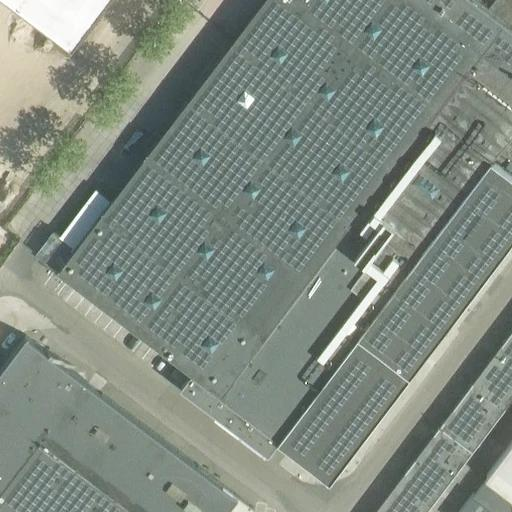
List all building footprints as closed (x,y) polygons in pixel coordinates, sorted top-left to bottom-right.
[(0,0),(0,212),(112,65),(75,36),(28,0),(0,0)] [(28,0),(75,36),(102,0),(28,0)] [(51,240),(42,252),(118,310),(116,313),(77,283),(65,300),(123,344),(135,327),(119,315),(121,312),(194,367),(183,381),(232,418),(270,448),(280,434),(299,448),(332,472),(412,367),(511,237),(511,23),(490,7),(481,0),(261,0),(112,198),(96,219),(91,216),(82,209),(64,233),(59,229),(51,240)] [(511,0),(494,0),(490,7),(511,23),(511,22),(511,0)] [(511,331),(375,511),(425,511),(506,406),(511,398),(511,331)] [(0,511),(250,511),(253,509),(24,334),(10,354),(0,366),(0,511)] [(511,438),(486,473),(511,492),(511,438)]
